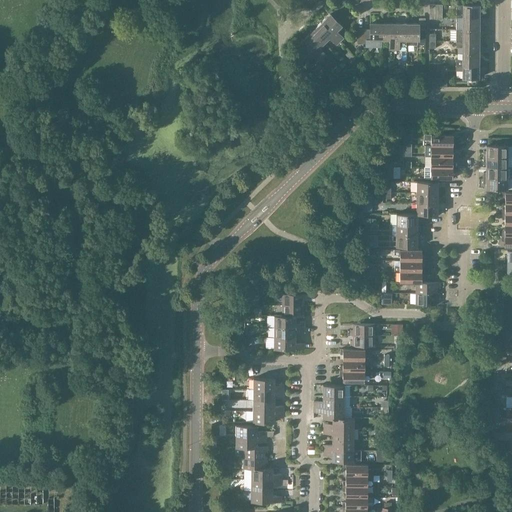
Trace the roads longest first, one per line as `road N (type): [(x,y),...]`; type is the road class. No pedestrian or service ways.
road 1 (residential): [(463,286),(460,326),(374,313),(350,298),(319,298),(319,353),(307,360)]
road 2 (tertiary): [(273,200),(369,108),(474,107)]
road 3 (residential): [(463,286),(464,246),(451,232),(451,207),(466,200),(473,178),(474,128)]
road 4 (tertiary): [(194,511),(196,351)]
road 5 (residential): [(313,511),(313,469),(300,457),(307,360)]
road 6 (tertiary): [(196,351),(200,274),(244,228)]
